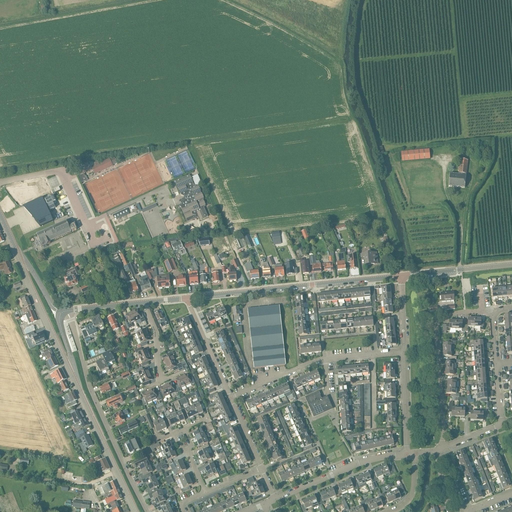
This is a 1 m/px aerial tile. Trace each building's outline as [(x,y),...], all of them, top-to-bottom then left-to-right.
[(430,159),(429,150),(401,152),(402,162),(430,159)] [(95,166),(91,167),(94,173),(94,174),(95,175),(113,166),(109,159),(99,164),(97,161),(94,163),(95,166)] [(466,174),(468,161),(460,160),(458,174),(466,174)] [(78,176),(81,183),(86,180),(83,174),(78,176)] [(465,188),(467,188),(467,184),(468,184),(468,181),(466,180),(466,176),(450,174),(448,187),(465,188)] [(198,186),(196,187),(196,186),(201,183),(198,175),(192,177),(195,184),(193,184),(192,182),(193,182),(191,176),(190,177),(189,175),(175,182),(176,183),(175,183),(177,189),(178,188),(181,195),(184,197),(183,200),(181,200),(180,200),(179,201),(180,202),(181,203),(181,204),(180,205),(179,206),(180,207),(181,208),(187,222),(198,218),(199,221),(208,217),(204,207),(205,207),(203,200),(204,199),(198,186)] [(14,186),(6,187),(23,206),(48,195),(51,193),(45,180),(42,180),(41,181),(29,183),(24,185),(24,184),(14,186)] [(53,197),(45,201),(47,206),(48,207),(50,212),(55,209),(53,204),(55,203),(53,197)] [(42,198),(31,203),(38,217),(33,219),(40,227),(53,222),(42,198)] [(127,209),(113,216),(114,219),(128,212),(127,209)] [(71,233),(77,230),(74,224),(68,227),(66,222),(37,236),(40,242),(39,242),(41,247),(46,244),(46,245),(51,243),(50,242),(71,233)] [(305,230),(301,232),(305,241),(309,239),(305,230)] [(209,238),(198,239),(199,246),(210,245),(209,238)] [(243,248),(239,239),(234,241),(238,250),(243,248)] [(180,242),(172,245),(175,253),(184,250),(180,242)] [(302,247),(296,249),(300,258),(305,255),(302,247)] [(338,262),(337,262),(338,271),(346,270),(345,263),(345,261),(344,261),(342,261),(342,260),(343,260),(344,260),(343,253),(338,254),(339,260),(338,260),(338,262)] [(365,265),(378,264),(376,253),(361,255),(361,258),(364,258),(365,265)] [(122,254),(120,255),(123,262),(125,266),(124,267),(126,272),(129,271),(130,271),(126,261),(122,254)] [(111,257),(118,273),(124,284),(128,283),(124,273),(125,273),(117,255),(111,257)] [(347,263),(350,262),(350,269),(358,269),(356,255),(346,256),(347,263)] [(313,265),(312,265),(313,273),(321,272),(320,264),(319,261),(316,262),(315,256),(309,256),(310,262),(312,262),(313,265)] [(302,262),(303,274),(309,274),(307,262),(304,262),(304,259),(301,259),(301,263),(302,262)] [(171,260),(164,263),(169,274),(175,271),(171,260)] [(11,273),(8,266),(9,266),(8,263),(0,265),(0,271),(3,270),(5,276),(11,273)] [(132,263),(128,265),(133,276),(137,275),(132,263)] [(250,263),(244,265),(247,273),(253,270),(250,263)] [(266,263),(262,265),(262,266),(262,270),(262,271),(263,278),(271,278),(270,270),(267,263),(266,263)] [(293,263),(285,264),(286,275),(287,275),(287,276),(288,276),(289,275),(290,275),(297,274),(297,269),(294,269),(293,263)] [(332,263),(322,264),(322,268),(324,268),(324,272),(333,271),(332,263)] [(282,265),(275,265),(275,269),(276,277),(284,276),(283,268),(282,268),(282,265)] [(65,282),(67,285),(68,288),(78,283),(75,277),(79,275),(76,268),(66,273),(67,276),(64,278),(65,281),(65,282)] [(149,268),(145,270),(146,272),(150,281),(154,279),(151,273),(153,273),(152,270),(150,271),(149,268)] [(218,271),(212,271),(213,283),(220,282),(219,273),(218,273),(218,271)] [(258,271),(250,272),(251,280),(259,279),(258,271)] [(191,275),(189,275),(189,278),(190,285),(198,285),(197,277),(197,274),(197,272),(191,273),(191,275)] [(203,272),(199,272),(201,284),(207,284),(206,275),(203,276),(203,272)] [(236,273),(228,274),(229,281),(236,281),(236,273)] [(139,276),(136,277),(139,286),(140,285),(142,291),(151,288),(148,280),(147,276),(140,278),(139,276)] [(157,277),(158,289),(170,287),(169,276),(157,277)] [(176,277),(177,287),(186,286),(185,277),(176,277)] [(128,289),(130,293),(138,291),(136,286),(135,282),(127,285),(128,289)] [(382,286),(382,291),(382,295),(391,294),(390,285),(382,286)] [(441,295),(440,295),(440,301),(442,301),(442,302),(454,301),(453,292),(441,293),(441,295)] [(22,301),(25,308),(31,306),(28,298),(26,299),(25,296),(20,298),(21,301),(22,301)] [(23,309),(25,315),(28,314),(33,312),(31,306),(25,308),(23,309)] [(279,306),(247,309),(254,369),(286,365),(279,306)] [(383,314),(383,318),(390,317),(389,314),(393,314),(392,307),(384,308),(384,314),(383,314)] [(217,311),(221,318),(227,315),(224,308),(221,309),(218,310),(217,311)] [(233,323),(241,322),(240,318),(239,318),(239,316),(240,316),(239,308),(232,309),(233,316),(232,316),(233,323)] [(131,313),(135,322),(140,320),(141,323),(145,322),(142,313),(139,314),(137,310),(131,313)] [(163,319),(160,312),(158,312),(158,311),(155,313),(155,314),(159,324),(160,324),(161,326),(165,325),(165,327),(169,325),(168,322),(166,318),(163,319)] [(212,313),(215,321),(221,318),(217,311),(215,312),(215,311),(212,312),(212,313)] [(29,324),(31,323),(37,321),(33,312),(28,314),(25,315),(26,317),(29,324)] [(131,323),(135,322),(131,313),(126,315),(128,319),(125,320),(129,329),(133,327),(131,323)] [(206,316),(209,323),(215,321),(212,313),(209,314),(206,315),(207,315),(206,316)] [(91,319),(93,323),(96,331),(101,329),(104,327),(99,315),(91,319)] [(108,319),(111,327),(112,327),(113,331),(119,329),(119,331),(122,330),(123,334),(127,332),(125,326),(121,328),(119,324),(118,325),(114,316),(112,317),(110,317),(109,317),(108,319)] [(183,326),(183,327),(190,324),(188,318),(184,320),(183,317),(176,320),(177,324),(179,324),(179,325),(182,324),(183,326)] [(385,320),(386,327),(394,326),(393,320),(390,320),(390,317),(383,318),(383,321),(385,320)] [(468,326),(465,326),(465,332),(468,332),(468,328),(474,328),(474,319),(468,318),(468,326)] [(474,319),(474,328),(480,328),(480,330),(484,331),(484,323),(481,323),(481,319),(474,319)] [(450,330),(455,330),(456,321),(449,321),(449,325),(446,325),(446,332),(450,332),(450,330)] [(456,321),(455,330),(462,330),(462,332),(465,332),(465,326),(462,326),(462,321),(456,321)] [(90,339),(98,336),(96,331),(93,323),(80,329),(87,345),(87,344),(86,343),(91,341),(90,339)] [(179,328),(179,329),(180,330),(184,328),(185,332),(186,333),(193,330),(190,324),(183,327),(183,326),(179,328)] [(26,329),(28,334),(35,331),(33,326),(26,329)] [(136,334),(139,339),(148,335),(146,329),(141,331),(140,328),(134,331),(135,334),(136,334)] [(186,334),(188,338),(188,339),(195,336),(193,330),(186,333),(185,332),(181,334),(182,336),(186,334)] [(34,333),(28,335),(29,339),(30,339),(33,346),(34,345),(36,344),(37,345),(38,344),(46,341),(42,332),(35,335),(34,333)] [(215,335),(216,337),(217,340),(218,340),(218,341),(225,338),(223,332),(215,335)] [(140,345),(141,348),(147,345),(146,342),(150,341),(148,335),(139,339),(141,344),(140,345)] [(188,340),(190,343),(190,344),(198,341),(195,336),(188,339),(188,338),(184,339),(185,341),(188,340)] [(218,341),(219,343),(220,346),(228,343),(225,338),(218,341)] [(193,349),(193,350),(200,347),(198,341),(190,344),(190,343),(186,345),(187,347),(191,345),(193,349)] [(443,344),(443,351),(452,351),(452,345),(456,345),(456,342),(447,341),(447,344),(443,344)] [(220,346),(221,349),(222,352),(223,351),(223,352),(230,349),(228,343),(220,346)] [(191,356),(193,360),(200,357),(199,355),(203,353),(200,347),(193,350),(193,349),(189,351),(190,353),(193,351),(195,355),(191,356)] [(137,353),(140,359),(149,355),(146,349),(142,351),(141,348),(135,351),(136,354),(137,353)] [(43,352),(41,353),(44,358),(46,357),(46,358),(47,357),(48,361),(48,362),(46,362),(50,370),(52,369),(58,366),(54,358),(53,358),(51,355),(52,354),(50,349),(44,352),(43,352)] [(223,352),(224,354),(223,355),(225,357),(225,358),(233,355),(230,349),(223,352)] [(102,354),(104,359),(107,365),(112,363),(113,364),(115,363),(115,362),(110,351),(102,354)] [(450,357),(450,360),(456,360),(457,357),(451,357),(452,351),(443,351),(443,357),(450,357)] [(163,360),(166,365),(175,361),(173,356),(174,355),(173,352),(166,355),(167,358),(163,360)] [(141,365),(142,368),(148,365),(147,362),(151,360),(149,355),(140,359),(142,364),(141,365)] [(225,358),(226,360),(227,363),(228,363),(228,364),(235,360),(233,355),(225,358)] [(200,366),(200,367),(208,364),(205,358),(201,360),(200,357),(193,360),(189,362),(191,366),(196,363),(197,365),(199,364),(200,366)] [(107,365),(104,359),(96,362),(101,374),(106,371),(106,372),(109,371),(107,365)] [(228,364),(229,366),(228,366),(230,369),(238,366),(235,360),(228,364)] [(446,363),(445,369),(454,370),(454,364),(456,364),(456,360),(450,360),(450,363),(446,363)] [(177,366),(175,361),(166,365),(168,371),(172,369),(174,372),(178,370),(178,372),(183,370),(187,369),(185,365),(182,367),(181,365),(177,366)] [(386,366),(386,373),(394,373),(394,366),(391,366),(391,363),(384,363),(384,366),(386,366)] [(201,368),(203,372),(203,373),(210,370),(208,364),(200,367),(200,366),(196,368),(197,370),(201,368)] [(230,369),(231,372),(232,374),(233,374),(233,375),(240,372),(238,366),(230,369)] [(138,373),(141,379),(150,374),(147,369),(143,371),(142,368),(135,371),(137,374),(138,373)] [(67,380),(62,369),(50,375),(52,380),(55,378),(58,384),(67,380)] [(452,376),(452,379),(458,379),(459,376),(454,376),(454,370),(445,369),(445,376),(452,376)] [(205,377),(205,379),(213,375),(210,370),(203,373),(203,372),(199,373),(200,375),(203,374),(205,377)] [(311,374),(314,382),(320,379),(317,371),(314,373),(314,372),(311,373),(311,374)] [(233,375),(234,377),(233,377),(235,380),(235,381),(238,379),(239,382),(246,379),(245,376),(243,377),(240,372),(233,375)] [(384,379),(384,383),(391,382),(391,379),(395,379),(394,373),(386,373),(386,379),(384,379)] [(152,380),(150,374),(141,379),(143,384),(142,384),(143,387),(149,385),(148,382),(152,380)] [(305,377),(308,384),(314,382),(311,374),(308,375),(305,376),(305,377)] [(182,377),(186,386),(191,384),(192,385),(195,384),(192,378),(189,379),(187,375),(182,377)] [(206,379),(207,383),(208,384),(215,381),(213,375),(205,379),(205,377),(201,379),(202,381),(206,379)] [(178,385),(176,386),(178,393),(181,391),(180,389),(186,386),(182,377),(176,380),(178,385)] [(299,379),(303,387),(308,384),(305,377),(303,378),(302,377),(300,378),(300,379),(299,379)] [(297,389),(303,387),(299,379),(297,380),(294,381),(294,382),(295,385),(292,386),(295,393),(298,392),(297,389)] [(448,382),(448,388),(456,388),(456,382),(458,382),(458,379),(452,379),(451,382),(448,382)] [(60,384),(64,392),(69,389),(65,381),(60,384)] [(218,387),(215,381),(208,384),(207,383),(204,385),(205,387),(208,385),(210,389),(206,390),(208,394),(215,391),(214,388),(218,387)] [(103,394),(111,390),(115,389),(112,382),(100,388),(103,394)] [(386,386),(387,392),(395,392),(395,385),(391,386),(391,382),(384,383),(385,386),(386,386)] [(165,386),(169,395),(175,393),(175,394),(178,393),(176,386),(173,388),(171,383),(165,386)] [(281,387),(284,395),(290,392),(291,395),(294,394),(291,387),(288,388),(287,385),(284,386),(284,385),(281,386),(282,387),(281,387)] [(162,392),(159,394),(162,400),(165,399),(164,397),(169,395),(165,386),(160,388),(162,392)] [(135,396),(138,394),(135,387),(128,390),(129,393),(133,391),(135,396)] [(275,390),(279,397),(284,395),(281,387),(279,388),(278,388),(276,389),(276,390),(275,390)] [(451,394),(451,397),(459,398),(459,394),(456,394),(456,388),(448,388),(447,394),(451,394)] [(148,392),(152,401),(157,399),(158,401),(162,400),(159,394),(156,395),(153,389),(148,392)] [(270,392),(273,400),(279,397),(275,390),(273,391),(273,390),(270,391),(270,392)] [(63,397),(65,401),(68,408),(77,404),(75,401),(77,400),(74,392),(63,397)] [(147,403),(152,401),(148,392),(142,394),(144,399),(141,400),(144,406),(147,405),(147,403)] [(197,399),(199,404),(195,406),(199,415),(203,413),(200,405),(203,404),(200,398),(197,392),(194,393),(197,399)] [(264,395),(267,402),(273,400),(270,392),(267,393),(264,394),(264,395)] [(318,392),(305,398),(313,416),(331,408),(326,397),(321,399),(318,392)] [(385,402),(392,402),(392,399),(395,399),(395,392),(387,392),(387,399),(385,399),(385,402)] [(214,398),(216,402),(216,403),(223,400),(221,394),(217,396),(216,393),(209,396),(210,400),(214,398)] [(258,397),(262,405),(267,402),(264,395),(262,396),(261,395),(258,397),(259,397),(258,397)] [(487,403),(487,395),(477,395),(477,400),(480,400),(481,403),(487,403)] [(109,408),(113,406),(114,408),(115,409),(117,408),(118,406),(117,404),(123,402),(120,396),(106,402),(109,408)] [(253,400),(256,407),(262,405),(258,397),(256,398),(253,399),(253,400)] [(218,408),(218,409),(226,405),(223,400),(216,403),(216,402),(212,404),(213,405),(216,404),(218,408)] [(250,410),(256,407),(253,400),(250,401),(250,400),(247,402),(250,410)] [(387,405),(387,412),(396,411),(395,405),(392,405),(392,402),(385,402),(385,404),(385,405),(387,405)] [(452,417),(458,417),(458,409),(453,409),(453,402),(449,402),(449,413),(452,413),(452,417)] [(219,410),(221,413),(221,414),(228,411),(226,405),(218,409),(218,408),(214,409),(215,411),(219,410)] [(287,408),(289,414),(297,411),(296,408),(295,405),(294,405),(287,408)] [(190,408),(194,417),(199,415),(195,406),(190,408)] [(458,409),(458,417),(464,417),(465,413),(467,413),(468,407),(465,407),(464,409),(458,409)] [(470,421),(476,421),(477,412),(471,412),(471,407),(468,407),(467,413),(471,414),(470,421)] [(189,419),(194,417),(190,408),(185,410),(189,419)] [(88,425),(80,410),(75,412),(75,413),(71,414),(76,424),(78,427),(79,426),(80,429),(82,428),(88,425)] [(114,416),(115,420),(115,421),(116,423),(117,423),(117,424),(124,420),(122,416),(128,413),(127,410),(121,413),(120,412),(116,414),(116,415),(114,416)] [(477,412),(476,421),(483,421),(483,417),(486,417),(487,411),(483,410),(483,413),(477,412)] [(172,416),(176,425),(180,423),(176,414),(175,411),(171,413),(172,416)] [(176,414),(180,423),(185,421),(181,411),(176,414)] [(221,415),(223,419),(223,420),(231,417),(228,411),(221,414),(221,413),(217,415),(218,417),(221,415)] [(289,414),(292,420),(300,417),(298,414),(299,414),(298,411),(297,411),(289,414)] [(154,428),(150,420),(148,415),(145,417),(150,430),(154,428)] [(170,427),(176,425),(172,416),(166,418),(170,427)] [(127,425),(119,429),(121,435),(127,433),(128,433),(130,433),(130,432),(133,430),(139,427),(138,425),(142,424),(144,423),(145,421),(143,417),(140,418),(136,420),(131,422),(127,424),(127,425)] [(222,426),(224,430),(231,427),(229,424),(233,422),(231,417),(223,420),(223,419),(219,421),(220,422),(221,422),(222,424),(225,423),(225,425),(222,426)] [(257,421),(260,427),(267,423),(265,417),(257,421)] [(292,420),(294,425),(302,422),(301,419),(300,417),(292,420)] [(396,424),(396,418),(387,418),(385,418),(386,428),(393,428),(393,424),(396,424)] [(158,422),(162,431),(167,429),(163,419),(158,422)] [(157,433),(162,431),(158,422),(153,424),(157,433)] [(294,425),(297,431),(304,428),(303,425),(304,425),(302,422),(294,425)] [(260,427),(262,432),(270,429),(267,423),(260,427)] [(351,432),(350,426),(342,427),(343,433),(344,433),(344,436),(349,435),(349,432),(351,432)] [(230,436),(231,437),(238,434),(236,428),(232,430),(231,427),(224,430),(225,434),(229,432),(230,436)] [(297,431),(299,437),(307,434),(306,431),(305,428),(304,428),(297,431)] [(193,433),(195,438),(204,434),(202,429),(193,433)] [(262,432),(265,438),(272,435),(270,429),(262,432)] [(83,430),(75,434),(76,437),(78,441),(80,440),(81,439),(83,443),(86,449),(82,451),(83,453),(87,451),(86,449),(93,446),(88,436),(86,437),(84,434),(83,431),(83,430)] [(195,438),(197,442),(206,438),(209,437),(208,435),(205,436),(204,434),(195,438)] [(231,438),(233,442),(233,443),(241,439),(238,434),(231,437),(230,436),(227,437),(228,439),(231,438)] [(299,437),(302,442),(309,439),(308,437),(309,436),(307,434),(299,437)] [(386,438),(387,446),(394,445),(393,441),(396,441),(395,434),(391,435),(392,437),(386,438)] [(265,438),(267,444),(275,441),(272,435),(265,438)] [(208,443),(206,438),(197,442),(199,447),(208,443)] [(379,440),(381,448),(387,446),(386,438),(379,440)] [(235,447),(236,448),(243,445),(241,439),(233,443),(233,442),(229,443),(230,445),(234,443),(235,447)] [(312,445),(311,442),(310,439),(309,439),(302,442),(304,448),(302,449),(303,452),(312,448),(311,445),(312,445)] [(484,443),(486,449),(495,445),(492,439),(484,443)] [(135,440),(126,444),(130,454),(139,450),(138,446),(140,445),(139,442),(136,443),(135,440)] [(373,441),(375,449),(381,448),(379,440),(373,441)] [(267,444),(269,449),(277,446),(275,441),(267,444)] [(163,451),(172,448),(173,448),(170,442),(161,447),(163,451)] [(361,444),(362,452),(369,451),(367,442),(361,444)] [(356,453),(362,452),(361,444),(354,445),(354,444),(351,445),(352,451),(355,451),(356,453)] [(233,451),(234,450),(236,451),(237,451),(238,453),(238,454),(246,451),(243,445),(236,448),(235,447),(232,449),(233,451)] [(486,449),(489,454),(497,451),(495,445),(486,449)] [(269,449),(272,455),(279,452),(277,446),(269,449)] [(148,454),(149,453),(147,449),(146,449),(146,448),(140,451),(142,457),(148,454)] [(163,451),(160,453),(162,457),(165,456),(175,452),(172,448),(163,451)] [(198,453),(200,459),(209,455),(207,450),(198,453)] [(239,455),(240,459),(241,460),(248,456),(246,451),(238,454),(238,453),(234,455),(235,456),(239,455)] [(456,454),(458,460),(466,456),(468,455),(467,453),(465,454),(464,451),(456,454)] [(487,455),(489,461),(499,457),(497,451),(489,454),(487,455)] [(177,457),(175,452),(165,456),(167,461),(177,457)] [(282,458),(279,452),(272,455),(274,461),(277,460),(278,463),(286,459),(284,457),(282,458)] [(211,454),(209,455),(200,459),(202,463),(213,459),(211,454)] [(251,462),(248,456),(241,460),(240,459),(237,460),(241,470),(242,471),(245,469),(244,468),(248,467),(247,464),(251,462)] [(458,460),(460,466),(469,462),(466,456),(458,460)] [(110,469),(105,459),(101,461),(99,457),(95,459),(99,469),(100,469),(101,473),(102,472),(102,473),(110,469)] [(140,469),(141,471),(150,467),(153,466),(151,463),(150,462),(148,463),(146,457),(133,463),(136,468),(137,470),(140,469)] [(491,467),(493,466),(502,463),(499,457),(489,461),(491,467)] [(313,460),(316,468),(319,466),(319,467),(322,466),(321,465),(322,465),(319,458),(313,460)] [(173,465),(175,469),(184,465),(182,460),(173,465)] [(307,462),(311,470),(313,469),(316,468),(313,460),(307,462)] [(302,465),(305,472),(307,471),(307,472),(310,471),(310,470),(311,470),(307,462),(302,465)] [(460,466),(462,471),(471,468),(469,462),(460,466)] [(204,468),(207,473),(216,469),(214,466),(217,465),(217,464),(216,463),(204,468)] [(493,466),(495,472),(504,468),(502,463),(493,466)] [(186,470),(184,465),(175,469),(177,474),(186,470)] [(296,467),(299,475),(302,474),(305,473),(304,473),(305,472),(302,465),(296,467)] [(380,469),(383,476),(389,473),(390,475),(396,473),(393,466),(387,468),(386,467),(386,466),(380,469)] [(140,475),(142,480),(151,476),(150,473),(152,472),(150,467),(141,471),(143,474),(140,475)] [(290,470),(293,477),(296,476),(296,477),(299,475),(296,467),(290,470)] [(462,471),(465,477),(473,474),(471,468),(462,471)] [(495,472),(498,478),(506,474),(504,468),(495,472)] [(218,474),(216,469),(207,473),(209,478),(218,474)] [(372,475),(375,482),(378,481),(377,479),(383,476),(380,469),(374,471),(375,474),(372,475)] [(284,472),(288,480),(290,479),(293,478),(293,477),(290,470),(284,472)] [(282,482),(284,481),(285,482),(287,480),(288,480),(284,472),(279,475),(282,482)] [(362,476),(365,484),(371,481),(372,483),(375,482),(372,475),(369,476),(368,474),(362,476)] [(465,477),(467,483),(476,480),(473,474),(465,477)] [(498,478),(500,484),(509,480),(506,474),(498,478)] [(179,479),(181,484),(191,480),(188,475),(179,479)] [(147,483),(148,486),(157,482),(155,477),(152,478),(151,476),(142,480),(144,485),(147,483)] [(354,483),(357,490),(360,488),(359,486),(365,484),(362,476),(356,479),(357,482),(354,483)] [(193,485),(191,480),(181,484),(183,489),(181,490),(182,493),(190,489),(189,487),(193,485)] [(467,483),(470,489),(478,486),(476,480),(467,483)] [(511,487),(509,480),(500,484),(503,490),(511,487)] [(104,494),(110,492),(110,491),(118,488),(115,481),(101,487),(104,494)] [(251,494),(255,492),(254,491),(262,488),(259,482),(255,484),(254,481),(247,484),(249,488),(252,487),(254,490),(252,491),(250,492),(251,494)] [(344,484),(347,492),(353,489),(354,491),(357,490),(354,483),(351,484),(350,481),(344,484)] [(146,490),(148,494),(158,490),(157,488),(159,487),(157,482),(148,486),(149,489),(146,490)] [(339,490),(336,491),(339,498),(342,496),(341,494),(347,492),(344,484),(338,487),(339,490)] [(470,489),(472,495),(480,491),(478,486),(470,489)] [(112,495),(107,496),(108,499),(113,497),(120,494),(118,488),(110,491),(110,492),(112,495)] [(264,494),(262,488),(254,491),(255,492),(256,496),(253,498),(255,501),(262,498),(260,496),(264,494)] [(243,494),(237,497),(240,504),(246,502),(245,499),(248,497),(245,491),(244,489),(241,490),(243,494)] [(326,492),(329,499),(336,497),(336,499),(339,498),(336,491),(334,492),(332,489),(326,492)] [(153,498),(154,500),(163,496),(161,492),(159,493),(158,490),(148,494),(150,499),(153,498)] [(391,493),(395,501),(401,498),(399,495),(398,491),(397,491),(391,493)] [(483,498),(480,491),(472,495),(474,501),(483,498)] [(318,499),(321,505),(324,504),(323,502),(329,499),(326,492),(320,495),(321,497),(318,499)] [(379,499),(373,501),(377,509),(383,506),(381,503),(384,502),(381,495),(379,492),(377,493),(378,496),(379,499)] [(381,495),(384,502),(387,500),(389,504),(395,501),(391,493),(386,496),(384,493),(381,495)] [(113,497),(113,499),(110,501),(111,503),(116,501),(122,499),(120,494),(113,497)] [(157,508),(164,505),(163,502),(166,501),(163,496),(154,500),(156,503),(153,504),(155,509),(157,508)] [(231,500),(234,507),(240,504),(237,497),(231,500)] [(308,500),(311,507),(318,504),(319,507),(321,505),(318,499),(316,500),(315,497),(308,500)] [(225,502),(228,510),(234,507),(231,500),(225,502)] [(306,510),(311,507),(308,500),(302,502),(303,505),(301,506),(303,511),(305,511),(307,511),(306,510)] [(107,505),(110,511),(111,511),(112,511),(119,508),(116,501),(111,503),(109,504),(110,504),(107,505)] [(363,502),(366,510),(369,508),(371,511),(377,509),(373,501),(368,504),(366,501),(363,502)] [(219,505),(222,511),(228,510),(225,502),(219,505)] [(355,509),(356,511),(363,511),(366,510),(363,502),(360,504),(361,507),(355,509)]
